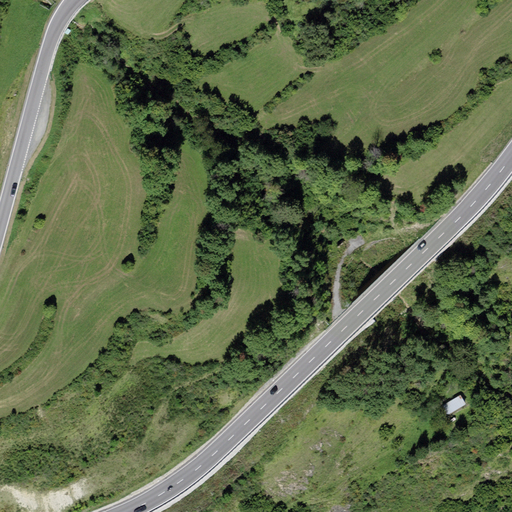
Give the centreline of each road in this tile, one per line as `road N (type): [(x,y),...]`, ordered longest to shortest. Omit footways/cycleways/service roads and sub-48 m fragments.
road 1 (primary): [(511,155),(237,426),(170,486),(122,511)]
road 2 (tertiary): [(0,212),(50,36),(72,0)]
